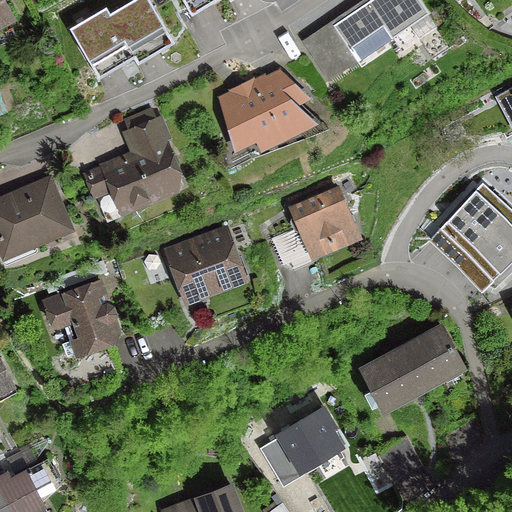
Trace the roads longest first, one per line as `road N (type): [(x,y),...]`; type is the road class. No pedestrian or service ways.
road 1 (residential): [(312,0),(217,58),(0,154)]
road 2 (residential): [(414,511),(511,438)]
